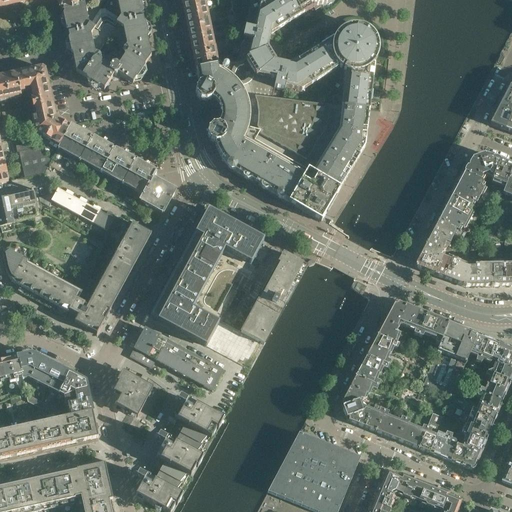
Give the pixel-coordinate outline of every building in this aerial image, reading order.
[(79,5),(77,0),(58,0),(61,9),(63,9),(79,5)] [(132,85),(135,81),(137,81),(144,69),(144,67),(151,57),(147,39),(148,38),(145,24),(144,23),(142,14),(143,13),(140,0),(109,0),(104,9),(104,10),(101,10),(100,9),(91,3),(79,6),(79,5),(63,9),(63,10),(64,10),(65,13),(63,16),(66,29),(67,30),(69,39),(68,40),(71,54),(72,55),(76,73),(86,80),(87,81),(98,89),(100,88),(104,91),(114,75),(117,75),(128,82),(132,85)] [(205,1),(204,0),(182,0),(184,6),(183,8),(183,12),(185,13),(186,16),(205,12),(203,2),(205,1)] [(238,58),(235,63),(239,68),(243,66),(248,67),(249,66),(247,64),(269,50),(269,49),(268,49),(271,35),(314,9),(315,11),(321,8),(320,7),(330,2),(330,0),(269,0),(259,6),(254,30),(245,28),(243,38),(246,39),(245,41),(241,40),(240,45),(239,55),(238,58)] [(210,38),(207,25),(205,12),(186,16),(186,19),(185,21),(186,24),(188,26),(189,33),(188,34),(189,38),(191,39),(191,42),(210,38)] [(331,73),(339,68),(341,69),(345,63),(347,64),(343,71),(345,72),(344,82),(342,102),(341,107),(369,111),(370,100),(372,100),(373,91),(372,91),(375,65),(373,65),(374,64),(375,63),(376,61),(376,60),(377,59),(377,58),(377,57),(378,55),(378,53),(378,51),(378,50),(378,49),(378,48),(378,47),(378,45),(377,44),(377,43),(377,41),(375,39),(374,37),(373,35),(372,34),(370,33),(369,31),(367,30),(364,29),(363,28),(361,27),(359,27),(357,27),(354,27),(352,27),(350,27),(348,28),(347,28),(345,29),(343,30),(342,31),(340,32),(338,34),(337,33),(331,36),(333,39),(290,65),(276,62),(275,61),(276,61),(273,57),(270,52),(269,50),(247,64),(249,66),(252,71),(252,72),(253,74),(254,75),(255,75),(256,77),(258,76),(276,80),(274,89),(284,91),(285,88),(301,92),(316,82),(331,74),(331,73)] [(217,57),(216,53),(215,48),(212,49),(210,38),(191,42),(192,46),(191,47),(191,51),(193,52),(195,62),(194,64),(196,71),(216,66),(214,58),(217,57)] [(236,71),(239,68),(235,63),(227,64),(230,77),(221,79),(198,84),(199,85),(195,90),(196,96),(200,101),(206,102),(211,100),(214,96),(214,94),(214,92),(234,75),(234,74),(236,71)] [(365,148),(369,117),(369,111),(341,107),(342,102),(344,82),(345,72),(343,71),(347,64),(345,63),(341,69),(339,68),(331,73),(331,74),(316,82),(301,92),(285,88),(284,91),(274,89),(276,80),(258,76),(256,77),(255,75),(254,75),(253,74),(252,72),(252,71),(249,66),(248,67),(243,66),(239,68),(236,71),(234,74),(234,75),(214,92),(214,94),(214,96),(216,99),(219,101),(220,103),(221,104),(222,106),(223,108),(224,111),(224,113),(224,114),(224,116),(224,117),(224,119),(224,121),(224,122),(223,124),(223,126),(222,127),(218,125),(212,126),(208,130),(207,136),(209,141),(215,144),(216,148),(217,151),(218,153),(219,155),(220,157),(222,159),(223,161),(225,164),(228,166),(230,168),(233,171),(235,173),(238,174),(289,203),(288,204),(297,209),(296,210),(312,219),(312,218),(321,223),(326,215),(327,215),(336,200),(335,199),(340,191),(339,191),(365,148)] [(230,77),(227,64),(216,66),(196,71),(198,84),(221,79),(230,77)] [(53,114),(44,72),(44,71),(41,69),(41,70),(40,70),(27,73),(30,88),(33,100),(31,100),(33,110),(35,109),(36,117),(53,114)] [(30,88),(27,73),(15,75),(19,93),(25,91),(25,89),(30,88)] [(19,93),(15,75),(10,76),(9,78),(4,79),(8,97),(20,95),(19,93)] [(0,98),(8,97),(4,79),(0,80),(0,98)] [(511,85),(509,87),(490,125),(506,131),(511,114),(511,85)] [(61,145),(70,128),(54,119),(53,114),(36,117),(33,118),(36,132),(42,135),(41,137),(50,142),(51,140),(61,145)] [(74,146),(81,134),(70,128),(61,145),(59,148),(65,151),(68,153),(72,145),(74,146)] [(81,160),(92,139),(81,134),(74,146),(72,145),(68,153),(81,160)] [(102,171),(113,151),(92,139),(81,160),(102,171)] [(60,160),(65,151),(59,148),(54,158),(49,166),(59,172),(62,168),(64,162),(60,160)] [(49,166),(54,158),(37,149),(33,150),(28,150),(24,151),(20,152),(23,162),(23,165),(24,168),(26,179),(44,175),(49,166)] [(123,183),(135,163),(113,151),(102,171),(123,183)] [(492,177),(498,161),(496,160),(496,159),(495,160),(493,159),(494,158),(493,158),(485,156),(484,156),(484,155),(478,157),(485,175),(488,174),(489,176),(492,177)] [(485,175),(478,157),(471,160),(472,161),(471,161),(467,168),(466,168),(465,169),(465,170),(464,171),(464,172),(464,173),(464,174),(464,173),(465,173),(480,181),(481,179),(480,177),(485,175)] [(505,187),(511,170),(511,165),(499,161),(498,160),(498,161),(492,177),(494,182),(505,187)] [(153,181),(156,175),(135,163),(123,183),(145,195),(153,181)] [(73,174),(62,168),(59,172),(71,178),(73,174)] [(511,170),(505,187),(503,194),(511,197),(511,170)] [(480,188),(482,185),(480,181),(465,173),(464,173),(464,174),(457,186),(479,197),(483,190),(480,188)] [(163,213),(173,195),(174,192),(153,181),(145,195),(141,201),(163,213)] [(479,197),(457,186),(451,198),(470,208),(472,204),(474,205),(479,197)] [(41,225),(33,189),(10,194),(11,199),(8,199),(7,198),(0,199),(0,225),(2,234),(15,231),(13,224),(34,220),(36,227),(41,225)] [(65,210),(72,198),(74,194),(67,190),(65,193),(58,190),(51,202),(65,210)] [(79,217),(86,205),(88,201),(80,197),(78,201),(72,198),(65,210),(79,217)] [(127,203),(116,197),(114,201),(125,207),(127,203)] [(466,222),(470,214),(467,213),(470,208),(451,198),(438,222),(457,232),(459,229),(462,230),(466,222)] [(137,209),(127,203),(125,207),(135,213),(137,209)] [(93,224),(99,212),(101,208),(94,204),(92,208),(86,205),(79,217),(93,224)] [(146,213),(137,209),(135,213),(143,218),(146,213)] [(106,232),(115,216),(108,212),(106,216),(99,212),(93,224),(106,232)] [(181,329),(190,311),(219,259),(224,249),(233,232),(235,228),(208,213),(196,235),(191,244),(174,276),(168,287),(168,288),(163,296),(160,302),(170,307),(164,318),(168,320),(165,325),(179,332),(181,329)] [(482,231),(488,221),(488,220),(484,218),(478,228),(482,231)] [(461,242),(464,236),(457,232),(438,222),(426,246),(442,253),(445,252),(446,250),(447,250),(452,239),(461,242)] [(111,308),(113,305),(115,302),(114,301),(119,293),(120,293),(120,292),(124,283),(125,283),(125,282),(129,274),(130,274),(130,273),(135,264),(140,255),(141,254),(140,254),(145,245),(145,246),(146,245),(145,245),(150,236),(151,236),(151,235),(129,223),(93,290),(88,287),(87,287),(86,290),(85,295),(84,299),(83,303),(76,299),(80,291),(8,252),(7,253),(2,254),(3,256),(2,256),(6,271),(6,273),(7,274),(8,277),(9,279),(10,281),(12,283),(14,284),(15,285),(16,285),(20,287),(17,292),(27,298),(65,318),(69,312),(78,317),(74,324),(76,325),(76,324),(82,327),(82,328),(82,327),(96,335),(97,335),(105,321),(104,320),(109,311),(109,312),(111,308)] [(259,249),(262,242),(235,228),(233,232),(236,233),(227,251),(250,264),(254,257),(259,249)] [(476,242),(482,231),(478,228),(476,228),(472,235),(470,233),(468,237),(472,240),(476,242)] [(324,245),(314,264),(315,264),(330,271),(331,271),(332,270),(333,270),(333,269),(348,240),(348,239),(349,239),(349,238),(348,238),(348,237),(337,230),(324,245)] [(227,251),(236,233),(233,232),(224,249),(227,251)] [(264,252),(268,245),(262,242),(259,249),(264,252)] [(436,276),(443,260),(440,259),(442,253),(426,246),(415,266),(416,268),(436,276)] [(262,262),(267,253),(264,252),(259,249),(254,257),(262,262)] [(254,308),(241,333),(263,345),(264,346),(307,267),(284,254),(276,268),(275,269),(258,301),(254,308)] [(254,277),(262,262),(254,257),(250,264),(245,273),(254,277)] [(462,287),(467,266),(447,259),(446,261),(443,260),(436,276),(462,287)] [(467,266),(462,287),(463,287),(464,287),(479,287),(479,266),(479,261),(468,261),(467,266)] [(505,261),(492,261),(492,266),(492,287),(505,287),(505,266),(505,261)] [(492,287),(492,266),(479,266),(479,287),(492,287)] [(239,284),(245,273),(238,270),(233,281),(234,281),(239,284)] [(215,290),(219,281),(215,279),(210,287),(215,290)] [(222,316),(233,297),(232,296),(239,284),(234,281),(217,313),(222,316)] [(362,295),(365,289),(366,288),(357,284),(354,290),(362,295)] [(170,307),(160,302),(151,318),(165,325),(168,320),(164,318),(170,307)] [(400,323),(406,308),(395,303),(385,323),(398,329),(400,323)] [(411,328),(417,312),(406,308),(400,323),(411,328)] [(184,330),(193,313),(190,311),(181,329),(184,330)] [(419,338),(428,316),(417,312),(411,328),(418,331),(417,333),(416,333),(415,336),(419,338)] [(205,347),(217,325),(193,313),(184,330),(181,329),(179,332),(205,347)] [(432,336),(439,321),(428,316),(419,338),(423,339),(425,337),(424,335),(425,333),(432,336)] [(440,346),(448,325),(448,324),(439,321),(432,336),(438,339),(437,341),(436,341),(435,344),(440,346)] [(385,323),(377,337),(395,345),(395,344),(400,346),(404,337),(397,334),(399,330),(399,329),(398,329),(385,323)] [(452,397),(470,354),(477,336),(469,333),(448,325),(440,346),(435,360),(414,352),(392,393),(392,399),(400,402),(397,408),(416,416),(419,410),(432,415),(443,419),(452,397)] [(223,372),(148,332),(145,330),(130,358),(151,370),(156,362),(212,392),(223,372)] [(478,363),(488,340),(477,336),(470,354),(477,357),(476,359),(475,359),(474,362),(478,363)] [(400,346),(395,344),(395,345),(377,337),(372,347),(389,354),(388,354),(390,355),(393,347),(395,348),(395,349),(398,350),(400,346)] [(492,360),(498,344),(488,340),(478,363),(482,365),(484,363),(483,361),(484,359),(491,362),(492,360)] [(504,361),(509,348),(498,344),(492,360),(496,362),(503,365),(505,361),(504,361)] [(386,361),(388,354),(389,354),(372,347),(366,358),(390,367),(391,363),(389,361),(388,362),(386,361)] [(511,368),(511,349),(509,348),(504,361),(505,361),(503,365),(511,368)] [(34,373),(30,355),(18,358),(22,376),(23,378),(28,377),(31,378),(34,373)] [(38,382),(47,363),(31,355),(30,355),(34,373),(31,378),(38,382)] [(22,376),(18,358),(9,360),(14,382),(18,381),(17,377),(22,376)] [(390,367),(366,358),(361,368),(377,374),(378,375),(382,367),(384,368),(384,370),(388,371),(390,367)] [(14,382),(9,360),(1,362),(4,379),(9,378),(10,383),(14,382)] [(511,380),(511,377),(511,368),(503,365),(496,362),(493,368),(488,371),(511,380)] [(49,387),(58,369),(47,363),(38,382),(49,387)] [(374,381),(377,374),(361,368),(355,378),(378,387),(380,383),(378,382),(376,382),(374,381)] [(60,393),(69,374),(58,369),(49,387),(60,393)] [(507,390),(511,380),(488,371),(485,376),(491,378),(489,383),(507,390)] [(137,418),(153,389),(126,374),(125,374),(124,373),(122,372),(116,382),(118,383),(113,393),(117,395),(118,401),(116,406),(137,418)] [(87,388),(85,382),(69,374),(60,393),(65,395),(67,392),(87,388)] [(378,387),(355,378),(350,388),(367,395),(370,388),(372,388),(372,390),(377,391),(378,387)] [(502,401),(507,390),(489,383),(486,391),(484,389),(476,385),(474,389),(502,401)] [(89,399),(87,388),(67,392),(65,395),(65,396),(67,404),(89,399)] [(363,401),(366,394),(367,395),(350,388),(341,405),(342,408),(358,402),(358,403),(363,401)] [(502,401),(474,389),(472,393),(481,396),(484,396),(480,404),(498,411),(502,401)] [(92,412),(89,399),(67,404),(70,416),(92,412)] [(223,421),(220,419),(187,401),(176,421),(209,439),(211,440),(216,430),(218,431),(223,421)] [(362,412),(358,403),(358,402),(342,408),(346,419),(362,413),(362,412)] [(494,422),(498,411),(480,404),(477,412),(476,410),(467,406),(466,410),(494,422)] [(375,433),(384,412),(380,410),(379,413),(379,414),(378,416),(371,413),(364,429),(375,433)] [(494,422),(466,410),(464,414),(473,417),(475,417),(472,425),(490,432),(494,422)] [(364,429),(371,413),(365,411),(362,412),(362,413),(346,419),(347,422),(364,429)] [(386,437),(392,422),(385,419),(386,417),(387,416),(388,413),(384,412),(375,433),(386,437)] [(429,454),(436,437),(443,419),(432,415),(427,429),(418,450),(429,454)] [(0,511),(33,511),(110,496),(107,480),(101,482),(87,416),(64,421),(63,419),(0,432),(0,511)] [(397,442),(405,420),(401,419),(400,421),(401,422),(400,425),(392,422),(386,437),(397,442)] [(407,446),(414,430),(407,427),(407,425),(409,425),(410,422),(405,420),(397,442),(407,446)] [(199,457),(209,439),(176,421),(156,459),(188,477),(190,478),(195,468),(197,469),(203,459),(199,457)] [(486,442),(490,432),(472,425),(469,433),(467,431),(463,430),(462,433),(486,442)] [(418,450),(427,429),(423,427),(421,430),(422,431),(421,433),(414,430),(407,446),(418,450)] [(481,453),(486,442),(462,433),(464,438),(462,445),(463,445),(471,448),(481,453)] [(312,511),(338,511),(360,459),(299,434),(267,494),(312,511)] [(439,459),(449,435),(444,434),(443,436),(444,437),(443,439),(436,437),(429,454),(439,459)] [(450,463),(457,446),(456,445),(450,442),(451,440),(452,440),(453,437),(449,435),(439,459),(450,463)] [(462,468),(468,451),(470,451),(471,448),(463,445),(462,448),(457,446),(450,463),(462,468)] [(474,470),(481,453),(471,448),(470,451),(468,451),(462,468),(471,471),(474,470)] [(179,495),(188,477),(156,459),(143,482),(138,492),(135,497),(140,499),(162,511),(171,511),(175,506),(176,507),(182,497),(179,495)] [(396,493),(396,487),(392,485),(395,476),(387,473),(373,505),(390,511),(393,504),(392,504),(393,500),(389,498),(391,495),(395,493),(396,493)] [(511,487),(511,475),(505,473),(501,483),(511,487)] [(418,502),(425,485),(401,475),(400,478),(395,476),(392,485),(396,487),(396,493),(403,496),(403,498),(409,500),(410,499),(418,502)] [(453,499),(448,497),(449,494),(425,485),(418,502),(425,505),(426,507),(431,509),(433,508),(439,511),(444,506),(449,508),(453,499)] [(456,511),(461,502),(453,499),(449,508),(444,506),(439,511),(441,511),(456,511)]
